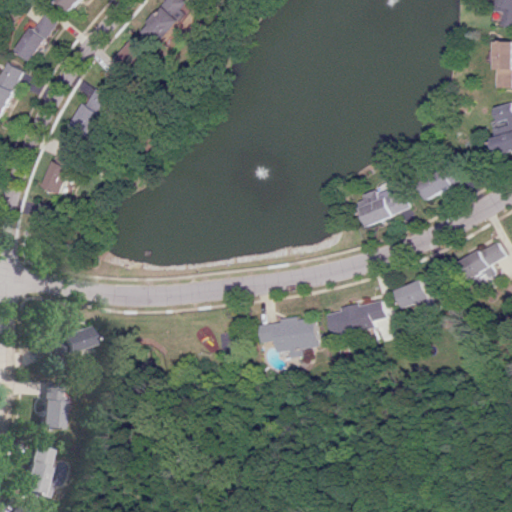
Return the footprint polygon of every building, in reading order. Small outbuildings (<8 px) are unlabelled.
[(78,0),(59,0),(69,9),(78,0)] [(191,12),(187,9),(192,0),(167,0),(148,30),(169,44),(191,12)] [(511,0),(502,0),(503,0),(500,10),(506,11),(503,24),(511,25),(511,0)] [(33,61),(58,22),(42,11),(17,50),(33,61)] [(111,75),(130,88),(157,51),(138,37),(111,75)] [(511,40),(499,41),(500,87),(511,86),(511,40)] [(24,70),(6,61),(0,72),(0,117),(2,118),(24,70)] [(78,127),(95,136),(116,95),(99,86),(78,127)] [(511,151),(511,102),(490,108),(504,154),(511,151)] [(51,186),(71,193),(87,150),(67,143),(51,186)] [(458,184),(448,167),(421,183),(431,200),(458,184)] [(414,208),(407,191),(396,196),(393,188),(382,193),(381,190),(361,198),(372,225),(414,208)] [(38,250),(57,253),(64,205),(44,202),(38,250)] [(426,300),(429,309),(454,300),(444,273),(401,288),(408,307),(426,300)] [(333,311),(339,336),(378,327),(376,320),(389,317),(385,299),(333,311)] [(325,346),(322,315),(288,319),(288,321),(267,324),(269,341),(283,340),(284,351),(297,350),(298,356),(309,355),(308,348),(325,346)] [(83,343),(77,325),(36,340),(42,358),(83,343)] [(53,400),(32,399),(31,427),(52,428),(53,400)] [(36,480),(45,449),(26,443),(12,489),(38,496),(42,482),(36,480)]
